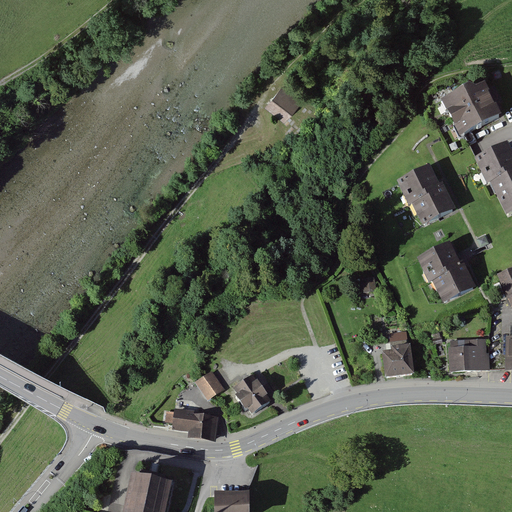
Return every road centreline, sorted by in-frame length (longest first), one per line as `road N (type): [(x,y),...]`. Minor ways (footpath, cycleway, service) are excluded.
road 1 (track): [(0,440),(258,113)]
road 2 (secondary): [(215,450),(360,400),(511,396)]
road 3 (track): [(395,141),(362,182),(339,268),(303,298),(318,355)]
road 4 (track): [(113,0),(0,87)]
road 5 (secondary): [(97,425),(215,450)]
